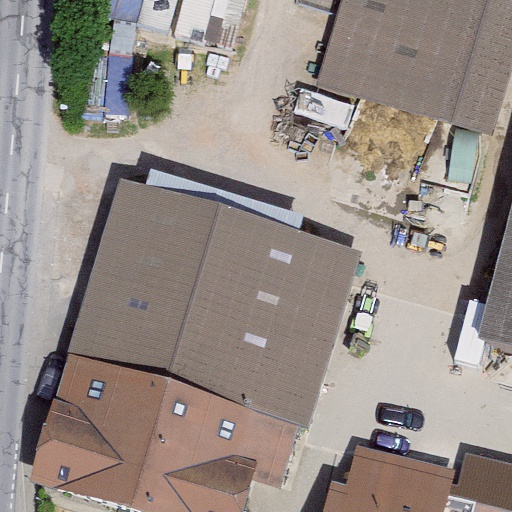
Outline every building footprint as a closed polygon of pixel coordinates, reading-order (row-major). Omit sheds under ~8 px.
[(112,0),(109,10),(204,40),(214,10),(235,16),(240,0),(112,0)] [(511,0),(340,0),(314,95),(493,146),(511,78),(511,0)] [(511,185),(466,357),(511,368),(511,185)] [(119,191),(66,366),(304,438),(357,263),(119,191)] [(26,498),(73,511),(241,511),(247,493),(284,504),(304,438),(66,366),(26,498)] [(326,511),(442,511),(452,477),(343,449),(326,511)] [(483,501),(480,511),(511,511),(511,461),(470,450),(458,495),(483,501)]
